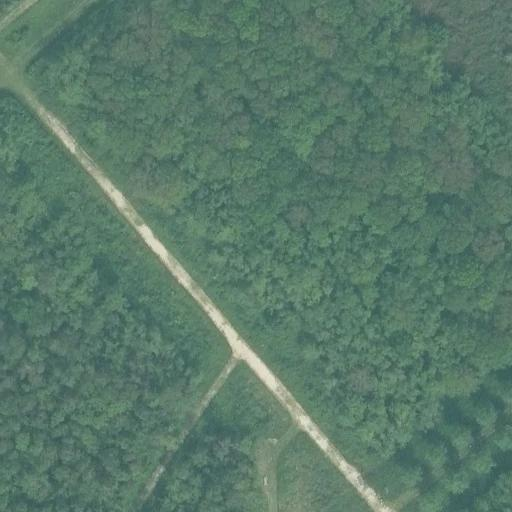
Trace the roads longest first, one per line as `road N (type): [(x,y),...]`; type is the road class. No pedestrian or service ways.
road 1 (track): [(0,102),(383,511)]
road 2 (track): [(511,365),(331,511)]
road 3 (track): [(237,353),(142,511)]
road 4 (track): [(0,80),(91,0)]
